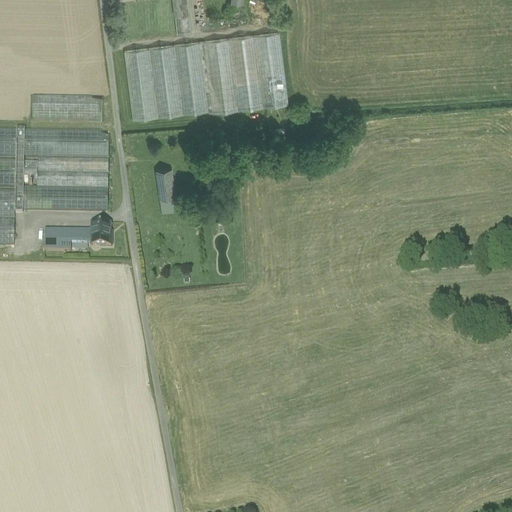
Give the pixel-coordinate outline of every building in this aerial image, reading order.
[(134,0),(131,0),(121,1),(126,40),(139,39),(134,0)] [(151,0),(137,0),(143,38),(156,37),(151,0)] [(169,0),(155,0),(160,36),(173,34),(169,0)] [(186,0),(172,0),(177,34),(191,32),(186,0)] [(125,50),(133,121),(287,103),(279,32),(125,50)] [(102,98),(32,97),(31,120),(102,121),(102,98)] [(0,156),(16,157),(17,131),(0,130),(0,156)] [(23,211),(23,188),(23,185),(23,162),(24,158),(24,131),(17,131),(16,157),(16,162),(15,188),(15,193),(15,211),(23,211)] [(24,158),(37,159),(108,160),(109,133),(24,131),(24,158)] [(0,187),(15,188),(16,162),(0,161),(0,187)] [(32,185),(37,185),(37,163),(23,162),(23,185),(29,185),(29,187),(32,187),(32,185)] [(108,164),(37,163),(37,185),(107,187),(108,164)] [(209,168),(210,178),(217,178),(216,167),(209,168)] [(156,170),(160,199),(176,197),(172,168),(156,170)] [(23,188),(23,211),(107,213),(108,190),(37,189),(23,188)] [(15,211),(15,193),(0,192),(0,246),(14,247),(15,211)] [(176,197),(160,199),(162,214),(178,212),(176,197)] [(109,225),(92,224),(91,232),(91,246),(91,247),(111,247),(111,238),(109,238),(109,225)] [(83,232),(44,231),(44,252),(71,252),(71,245),(83,245),(83,232)] [(91,232),(83,232),(83,245),(91,246),(91,232)]
